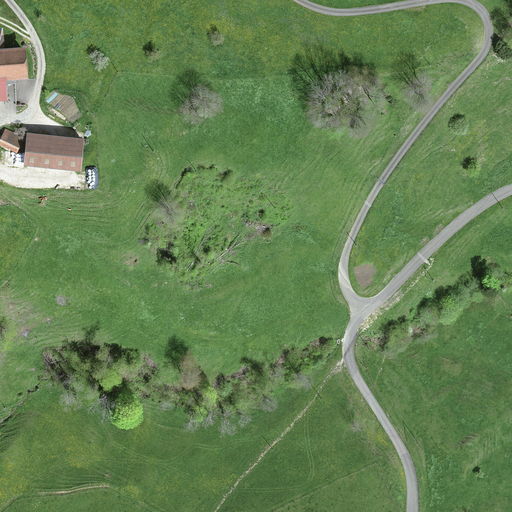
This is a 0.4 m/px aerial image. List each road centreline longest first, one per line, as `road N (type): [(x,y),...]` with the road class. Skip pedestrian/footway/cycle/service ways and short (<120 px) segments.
road 1 (residential): [(359,303),(343,275),(355,228),(402,151),(486,48),(486,17),(462,0)]
road 2 (residential): [(359,303),(380,298),(459,222),(511,189)]
road 3 (residential): [(8,0),(32,33),(41,67),(31,109),(0,121)]
road 4 (residential): [(428,0),(347,12),(299,0)]
